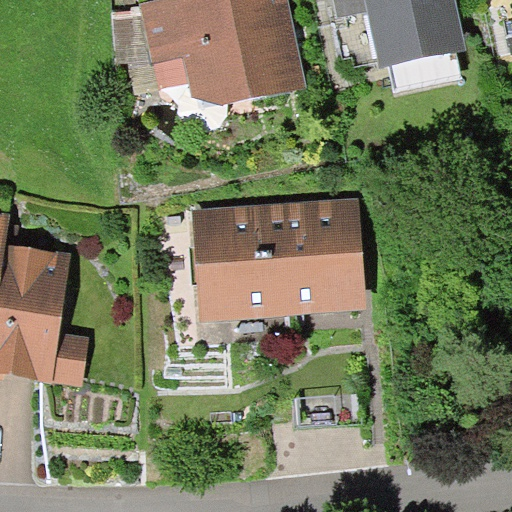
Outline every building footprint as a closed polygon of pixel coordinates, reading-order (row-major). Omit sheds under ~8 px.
[(287,0),(151,0),(139,3),(158,88),(189,82),(192,97),(223,105),(307,86),(287,0)] [(333,0),(337,18),(368,11),(365,0),(333,0)] [(365,0),(368,11),(379,68),(389,66),(457,52),(467,49),(456,0),(365,0)] [(462,77),(457,52),(389,66),(394,91),(462,77)] [(359,198),(192,210),(200,319),(367,307),(359,198)] [(0,280),(6,243),(10,214),(0,212),(0,280)] [(71,253),(6,243),(0,280),(0,373),(81,385),(88,337),(59,333),(71,253)]
